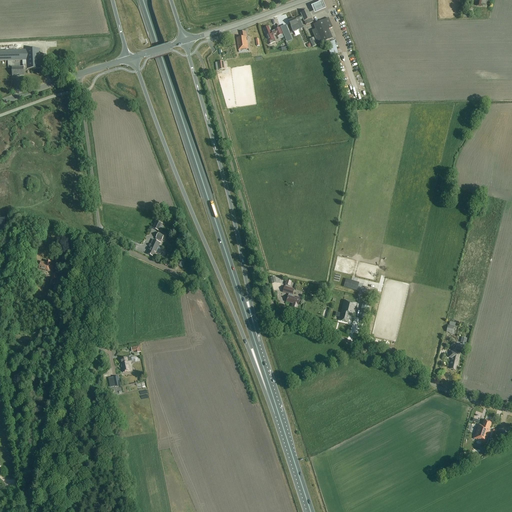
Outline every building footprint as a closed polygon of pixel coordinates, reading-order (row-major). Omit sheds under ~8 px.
[(322,1),(311,6),(314,13),(326,9),(322,1)] [(302,16),(299,17),(300,20),(303,19),(304,22),(304,21),(306,25),(313,22),(311,19),(312,18),(310,13),(309,14),(308,11),(301,14),(302,16)] [(295,18),(289,21),(291,26),(294,25),(296,29),(299,28),(303,26),(300,20),(299,17),(295,19),(295,18)] [(332,28),(328,18),(314,24),(316,29),(312,31),(317,44),(331,39),(327,30),(332,28)] [(270,33),(268,27),(263,30),(269,45),(276,42),(273,37),(276,36),(277,38),(284,35),(281,28),(275,30),(275,31),(270,33)] [(248,49),(246,31),(240,32),(241,38),(236,38),(238,51),(248,49)] [(317,45),(314,38),(309,40),(312,47),(317,45)] [(327,43),(330,56),(338,54),(334,41),(327,43)] [(12,76),(24,75),(23,69),(27,69),(40,69),(40,49),(26,49),(26,50),(0,50),(0,60),(26,60),(26,65),(23,65),(23,67),(12,68),(12,76)] [(224,61),(215,63),(216,70),(225,69),(224,61)] [(152,229),(159,232),(163,225),(164,225),(166,223),(159,219),(158,222),(155,221),(152,229)] [(150,250),(148,254),(153,257),(155,253),(156,253),(161,243),(159,242),(160,240),(161,241),(164,236),(158,233),(156,238),(157,239),(156,241),(153,239),(151,245),(149,244),(148,247),(150,247),(149,249),(150,250)] [(51,262),(47,261),(46,264),(40,262),(38,268),(48,271),(51,272),(53,267),(50,266),(51,262)] [(346,279),(343,288),(345,288),(357,292),(358,287),(359,283),(346,279)] [(292,297),(294,290),(284,286),(282,292),(289,294),(286,302),(293,304),(292,308),(297,309),(298,306),(300,298),(297,297),(297,299),(292,297)] [(357,304),(344,300),(341,314),(342,314),(340,321),(348,323),(350,316),(354,317),(357,304)] [(455,327),(451,327),(448,326),(446,332),(450,332),(450,333),(449,333),(453,334),(455,327)] [(463,343),(462,345),(458,344),(457,349),(464,351),(467,339),(461,338),(460,343),(463,343)] [(459,353),(450,352),(449,357),(452,358),(450,369),(455,370),(456,365),(457,365),(459,353)] [(127,358),(120,360),(123,372),(132,370),(130,362),(128,362),(127,358)] [(491,423),(484,421),(482,426),(479,425),(474,439),(486,443),(491,429),(490,428),(491,423)] [(509,441),(511,435),(502,432),(500,437),(509,441)] [(487,446),(490,451),(495,448),(496,449),(499,447),(497,442),(493,444),(493,443),(487,446)]
